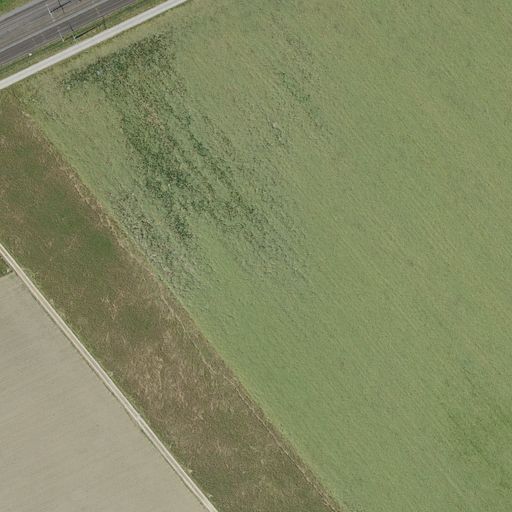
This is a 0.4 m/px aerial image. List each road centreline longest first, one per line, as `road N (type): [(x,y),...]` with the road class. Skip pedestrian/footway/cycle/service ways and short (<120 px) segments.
road 1 (track): [(0,247),(212,511)]
road 2 (track): [(0,85),(179,0)]
